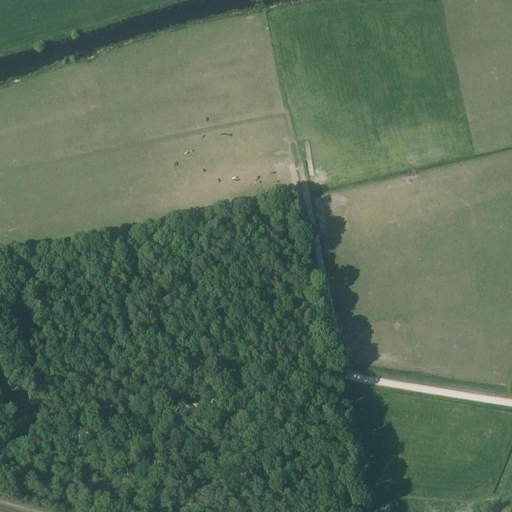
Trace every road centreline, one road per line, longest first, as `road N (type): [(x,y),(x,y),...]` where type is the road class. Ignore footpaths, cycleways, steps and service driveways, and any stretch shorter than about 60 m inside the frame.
road 1 (unknown): [(0,298),(26,303),(101,293),(153,246),(263,217),(294,238),(327,373)]
road 2 (track): [(327,373),(0,458)]
road 3 (track): [(327,373),(511,403)]
